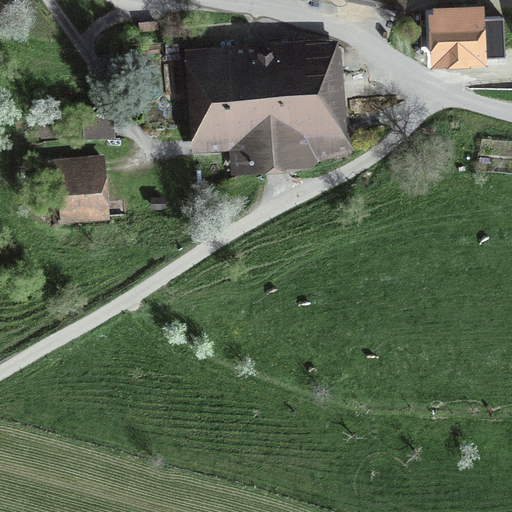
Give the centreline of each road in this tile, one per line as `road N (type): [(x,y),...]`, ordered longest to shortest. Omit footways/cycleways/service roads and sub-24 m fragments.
road 1 (track): [(0,381),(379,152),(434,85)]
road 2 (unclassified): [(165,0),(256,6),(323,22),(434,85),(511,115)]
